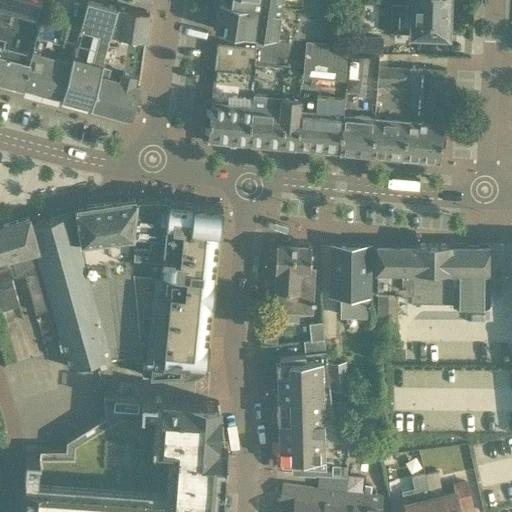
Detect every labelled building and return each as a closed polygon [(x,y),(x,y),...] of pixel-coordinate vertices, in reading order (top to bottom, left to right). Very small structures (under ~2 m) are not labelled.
[(0,0),(0,79),(21,85),(30,51),(39,18),(34,16),(38,0),(0,0)] [(116,7),(91,0),(85,0),(74,42),(60,96),(90,104),(116,7)] [(227,0),(219,0),(216,29),(334,39),(334,0),(229,0),(227,0)] [(391,2),(390,31),(411,32),(411,34),(447,35),(448,4),(412,3),(397,2),(391,2)] [(117,7),(116,7),(90,104),(129,114),(140,74),(145,37),(148,12),(117,7)] [(40,14),(39,18),(30,51),(21,85),(60,96),(74,42),(62,39),(67,20),(40,14)] [(346,34),(346,40),(346,52),(347,52),(376,52),(383,53),(383,34),(346,34)] [(304,145),(338,148),(341,111),(344,81),(347,52),(346,52),(346,40),(335,40),(335,42),(304,39),(258,35),(257,45),(254,45),(249,102),(248,114),(247,121),(246,140),(285,144),(287,139),(291,136),(294,135),(296,135),(300,137),(303,141),(304,145)] [(207,137),(246,140),(254,45),(216,41),(211,99),(210,99),(207,137)] [(341,111),(338,148),(370,151),(376,87),(376,63),(376,52),(347,52),(341,111)] [(376,87),(370,151),(402,154),(409,83),(409,66),(409,65),(376,63),(376,87)] [(409,83),(402,154),(439,158),(443,120),(441,119),(446,69),(425,67),(425,68),(411,68),(411,66),(409,66),(409,83)] [(71,212),(92,287),(110,354),(110,356),(139,352),(136,312),(134,297),(132,269),(133,253),(136,197),(126,198),(74,205),(75,211),(71,212)] [(222,203),(167,197),(162,256),(133,253),(132,269),(134,297),(136,312),(138,312),(142,374),(191,371),(206,364),(222,203)] [(167,197),(136,197),(133,253),(162,256),(167,197)] [(92,287),(71,212),(31,223),(44,266),(42,266),(52,304),(69,366),(110,354),(92,287)] [(29,216),(0,224),(0,304),(1,307),(19,302),(11,275),(24,271),(35,309),(52,304),(42,266),(44,266),(31,223),(29,216)] [(315,267),(310,266),(311,243),(274,242),(274,266),(276,266),(275,289),(276,289),(274,310),(312,313),(315,267)] [(376,244),(370,244),(370,293),(378,292),(377,341),(397,342),(397,293),(404,293),(404,303),(417,303),(418,242),(417,242),(417,244),(376,244)] [(453,243),(418,242),(417,303),(452,303),(453,243)] [(370,294),(370,293),(370,244),(370,243),(331,243),(330,293),(339,293),(339,316),(370,316),(370,294)] [(453,243),(452,303),(489,304),(489,293),(500,293),(501,243),(453,243)] [(322,320),(308,322),(310,340),(324,338),(323,331),(322,320)] [(310,340),(303,341),(304,353),(325,351),(326,351),(324,338),(310,340)] [(279,360),(276,360),(279,458),(281,458),(281,462),(303,463),(302,473),(314,473),(314,472),(345,474),(347,426),(332,423),(325,351),(304,353),(279,356),(279,360)] [(349,388),(346,361),(329,362),(332,389),(349,388)] [(19,510),(19,511),(218,511),(221,511),(226,444),(224,443),(218,400),(216,400),(216,399),(190,397),(190,398),(102,392),(105,414),(65,438),(65,447),(39,447),(39,453),(25,452),(21,511),(19,510)] [(357,435),(354,460),(370,461),(372,437),(357,435)] [(435,470),(424,472),(434,511),(460,511),(459,506),(471,503),(465,480),(451,484),(453,491),(441,494),(435,470)] [(434,511),(424,472),(411,476),(414,487),(401,491),(402,496),(392,499),(395,511),(434,511)] [(363,492),(282,483),(279,502),(288,503),(287,508),(281,509),(280,511),(378,511),(381,494),(370,493),(363,492)] [(371,484),(364,483),(363,492),(370,493),(371,484)]
